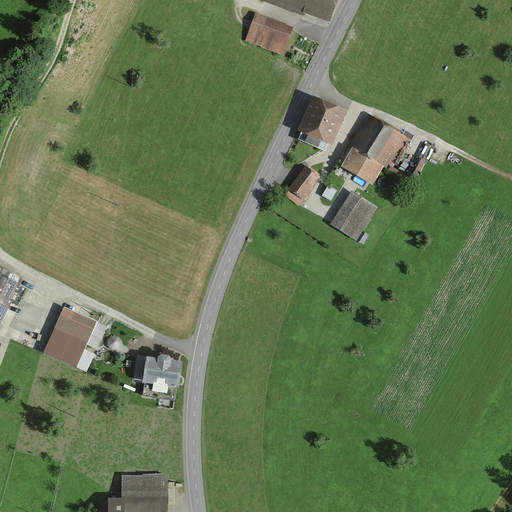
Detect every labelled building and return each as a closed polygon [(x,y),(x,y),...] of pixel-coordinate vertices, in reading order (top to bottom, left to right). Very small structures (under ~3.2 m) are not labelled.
[(260,0),(261,0),(330,25),(339,0),(260,0)] [(289,32),(253,18),(245,41),(281,55),(289,32)] [(346,116),(317,104),(303,138),(332,149),(346,116)] [(404,141),(369,120),(350,153),(385,174),(404,141)] [(319,180),(302,168),(285,190),(302,202),(319,180)] [(347,196),(328,226),(352,241),(371,211),(347,196)] [(26,287),(0,273),(0,321),(7,325),(26,287)] [(104,328),(71,312),(51,355),(83,370),(104,328)] [(176,392),(180,366),(145,361),(141,387),(176,392)] [(121,502),(102,502),(101,511),(164,511),(164,478),(121,479),(121,502)]
